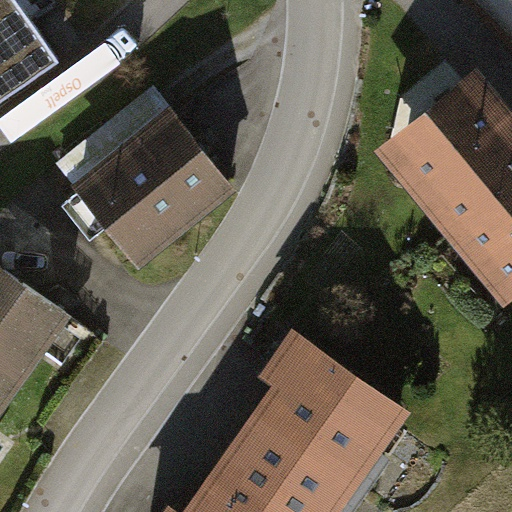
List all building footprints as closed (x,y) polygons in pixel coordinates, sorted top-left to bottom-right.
[(0,0),(0,107),(76,56),(37,0),(0,0)] [(511,118),(449,50),(380,113),(414,150),(395,167),(511,292),(511,291),(511,118)] [(152,80),(52,161),(133,261),(233,180),(152,80)] [(0,257),(0,395),(66,306),(0,257)] [(293,331),(169,511),(326,511),(400,404),(293,331)]
